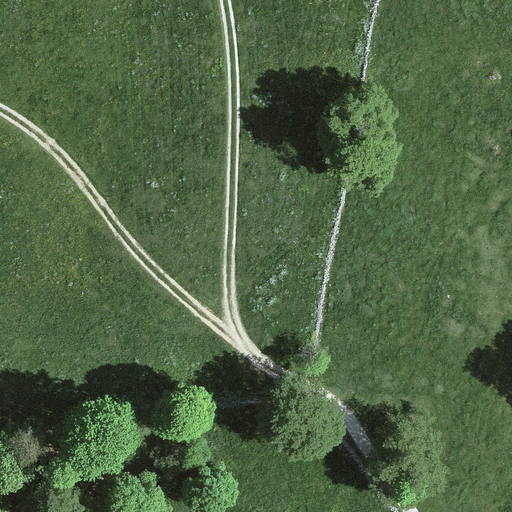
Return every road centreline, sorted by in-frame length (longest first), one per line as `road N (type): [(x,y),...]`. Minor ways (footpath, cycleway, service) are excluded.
road 1 (track): [(223,0),(232,330),(334,413),(411,511)]
road 2 (track): [(243,344),(167,287),(115,233),(62,155),(0,108)]
